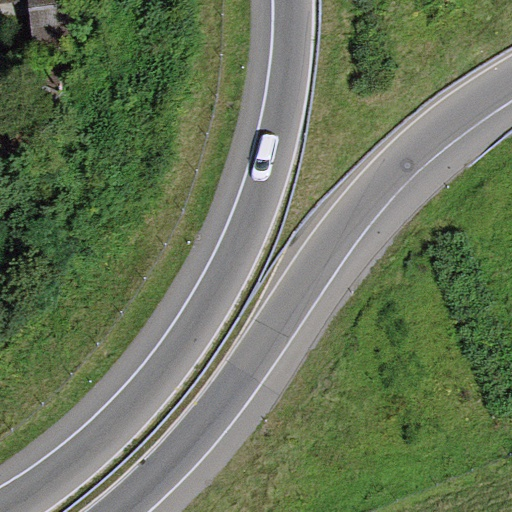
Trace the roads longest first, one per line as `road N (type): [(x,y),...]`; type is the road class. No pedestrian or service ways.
road 1 (motorway): [(293,0),(294,48),(275,152),(206,313),(107,435),(2,511)]
road 2 (motorway): [(116,511),(208,421),(371,193),(426,137),(511,78)]
